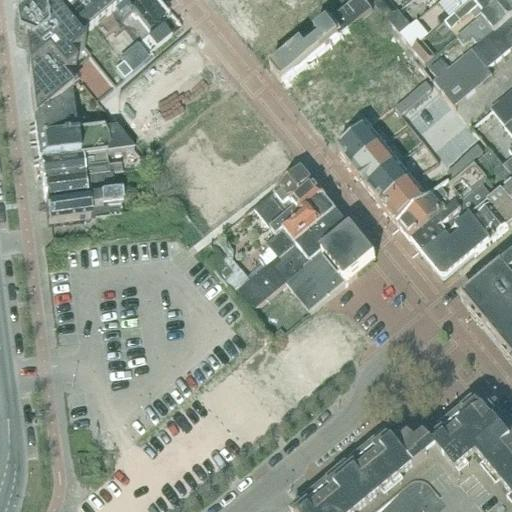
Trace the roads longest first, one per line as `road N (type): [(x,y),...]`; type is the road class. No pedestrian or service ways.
road 1 (residential): [(185,0),(440,307)]
road 2 (residential): [(236,511),(366,406),(389,350),(440,307)]
road 3 (secondary): [(0,508),(10,460),(0,355)]
